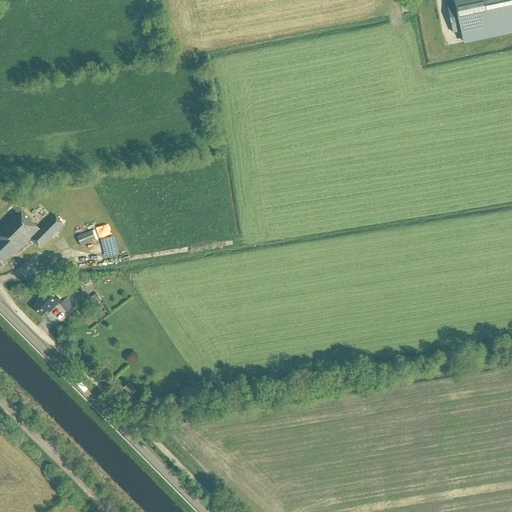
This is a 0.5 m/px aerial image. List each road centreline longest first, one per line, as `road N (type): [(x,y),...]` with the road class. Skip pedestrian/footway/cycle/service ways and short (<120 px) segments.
road 1 (secondary): [(203,511),(0,306)]
road 2 (unclassified): [(113,511),(0,397)]
